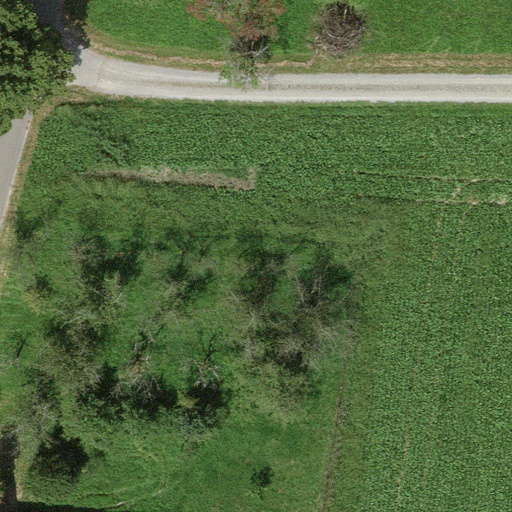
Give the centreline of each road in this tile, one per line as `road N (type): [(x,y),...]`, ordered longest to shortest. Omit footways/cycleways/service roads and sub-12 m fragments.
road 1 (track): [(511,83),(24,78)]
road 2 (unclassified): [(0,153),(46,0)]
